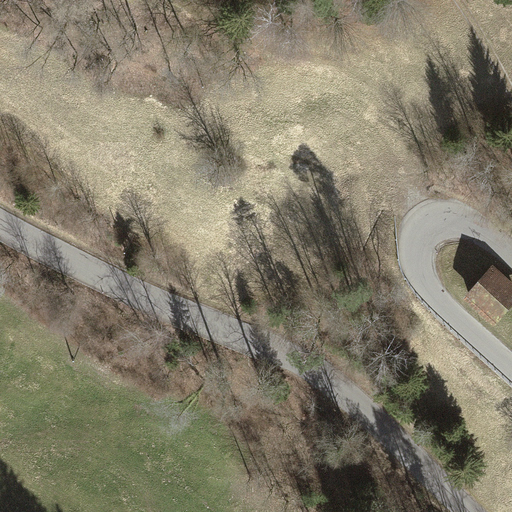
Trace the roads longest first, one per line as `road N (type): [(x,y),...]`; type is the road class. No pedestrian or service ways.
road 1 (tertiary): [(0,220),(93,273),(327,378),(467,511)]
road 2 (track): [(425,225),(370,81),(254,35)]
road 3 (tertiary): [(511,365),(432,291),(415,251),(418,232),(443,219),(467,222),(511,253)]
